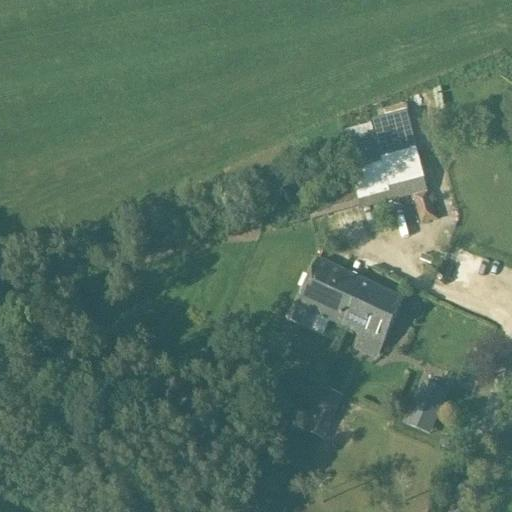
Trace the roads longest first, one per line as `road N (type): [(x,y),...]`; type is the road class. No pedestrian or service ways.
road 1 (unclassified): [(458,511),(511,371)]
road 2 (unclassified): [(123,511),(68,481),(0,472)]
